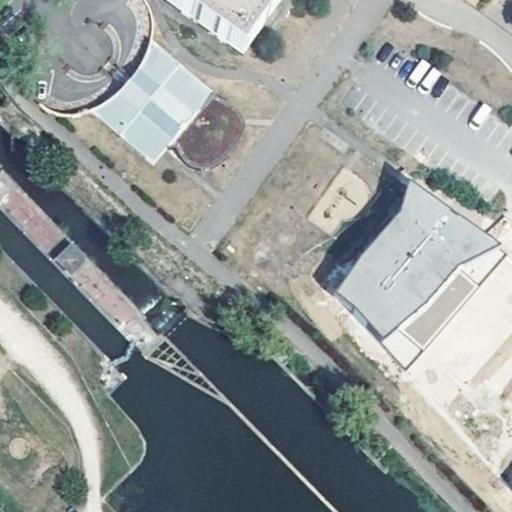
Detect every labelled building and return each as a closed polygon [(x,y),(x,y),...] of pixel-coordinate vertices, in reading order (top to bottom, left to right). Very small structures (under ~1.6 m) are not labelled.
[(166,0),(240,52),(277,0),(166,0)] [(138,71),(134,77),(133,79),(125,90),(120,94),(112,101),(103,103),(95,105),(88,106),(152,161),(165,147),(174,147),(176,154),(181,160),(187,165),(193,168),(199,168),(203,168),(208,167),(213,165),(215,164),(219,160),(226,152),(234,144),(237,140),(240,135),(242,129),(243,120),(240,112),(235,105),(230,100),(224,97),(217,97),(212,92),(149,39),(146,51),(142,62),(138,71)] [(133,79),(134,77),(120,67),(111,76),(125,90),(133,79)] [(503,253),(409,187),(401,220),(365,258),(333,302),(406,372),(503,253)] [(42,217),(32,227),(12,209),(5,216),(49,255),(65,237),(42,217)] [(52,224),(48,227),(65,244),(50,259),(70,278),(88,259),(52,224)] [(88,260),(68,279),(120,331),(139,312),(88,260)] [(511,463),(501,480),(511,486),(511,463)]
